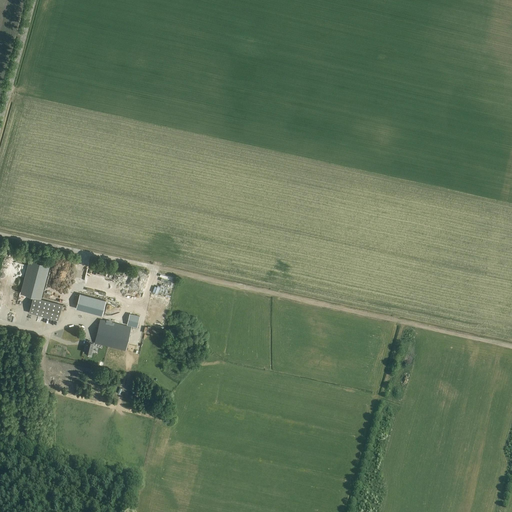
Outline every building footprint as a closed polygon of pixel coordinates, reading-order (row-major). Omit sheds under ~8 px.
[(21,293),(40,298),(49,265),(30,260),(21,293)] [(155,285),(153,291),(169,294),(172,281),(159,279),(157,285),(155,285)] [(102,315),(106,301),(80,294),(76,308),(102,315)] [(34,297),(29,313),(59,320),(63,305),(34,297)] [(149,325),(160,326),(160,323),(164,324),(168,299),(153,297),(149,325)] [(137,327),(140,316),(130,314),(127,325),(137,327)] [(126,350),(132,326),(101,319),(95,343),(126,350)] [(88,340),(85,352),(91,354),(94,342),(88,340)]
